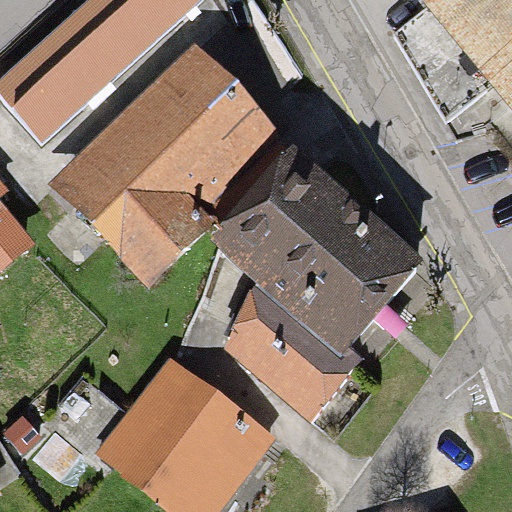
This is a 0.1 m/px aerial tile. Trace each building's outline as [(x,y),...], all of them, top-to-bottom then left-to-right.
[(202,0),(98,0),(3,89),(51,141),(202,0)] [(511,0),(466,0),(438,23),(511,112),(511,0)] [(202,76),(62,204),(156,306),(220,247),(201,227),(277,157),(202,76)] [(433,294),(302,180),(232,259),(363,373),(433,294)] [(0,205),(0,249),(22,233),(0,205)] [(264,323),(231,362),(324,441),(357,401),(264,323)] [(177,386),(104,479),(146,511),(234,511),(274,461),(177,386)]
